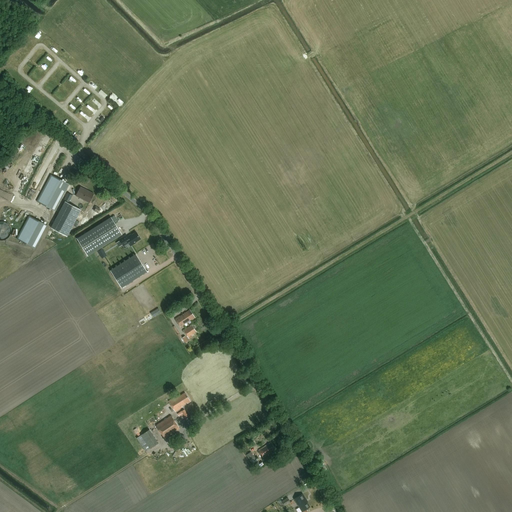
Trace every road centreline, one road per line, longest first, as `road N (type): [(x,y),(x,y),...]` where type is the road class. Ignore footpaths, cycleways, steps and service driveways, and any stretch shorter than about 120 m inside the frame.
road 1 (unclassified): [(340,511),(144,204),(0,89)]
road 2 (track): [(74,150),(103,99),(37,46),(19,71),(62,107)]
